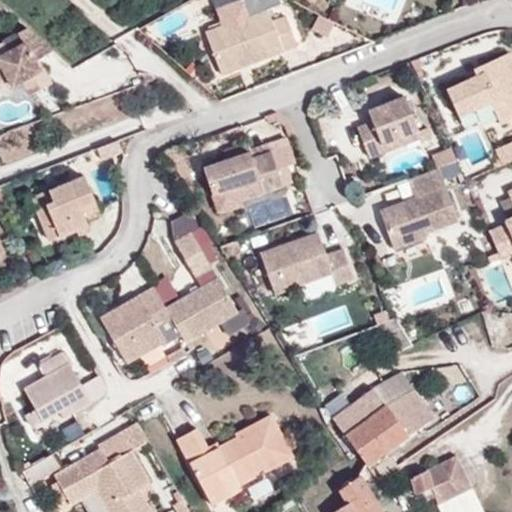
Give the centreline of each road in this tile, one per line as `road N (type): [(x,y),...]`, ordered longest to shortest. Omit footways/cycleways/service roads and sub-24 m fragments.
road 1 (residential): [(0,315),(132,249),(148,144),(511,11)]
road 2 (unknown): [(69,279),(120,387),(85,424)]
